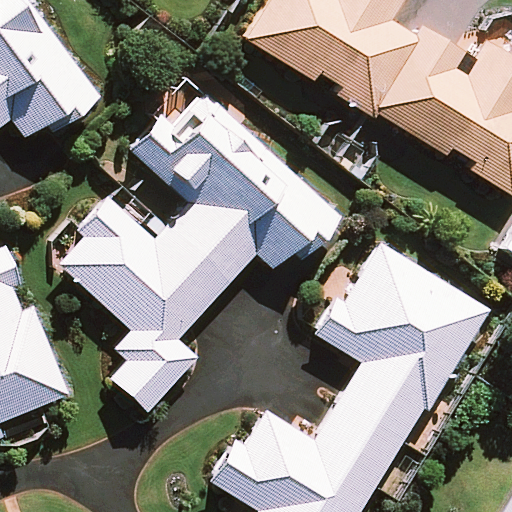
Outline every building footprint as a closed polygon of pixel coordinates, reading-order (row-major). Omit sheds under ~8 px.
[(0,0),(0,115),(5,112),(19,131),(41,115),(49,125),(90,94),(18,0),(0,0)] [(503,190),(511,174),(511,38),(489,24),(468,58),(420,29),(412,43),(384,26),(399,0),(265,0),(243,36),(370,112),(371,111),(503,190)] [(330,214),(178,82),(123,144),(186,198),(151,237),(103,195),(74,228),(80,234),(55,262),(127,325),(108,346),(122,357),(107,374),(141,403),(186,352),(170,337),(248,249),(265,264),(283,243),(295,254),(330,214)] [(351,511),(475,307),(373,246),(338,304),(329,299),(311,330),(357,358),(309,437),(263,409),(241,445),(232,439),(207,480),(254,509),(251,511),(351,511)] [(9,278),(0,257),(0,413),(57,390),(23,310),(14,314),(0,282),(9,278)]
